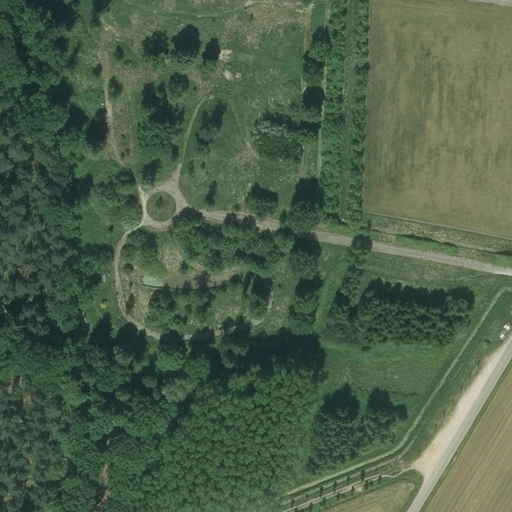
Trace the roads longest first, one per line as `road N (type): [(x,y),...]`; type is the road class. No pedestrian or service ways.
road 1 (track): [(180,211),(511,273)]
road 2 (unclassified): [(412,511),(511,347)]
road 3 (track): [(141,210),(144,195),(159,186),(180,200),(172,224),(159,227),(143,216)]
